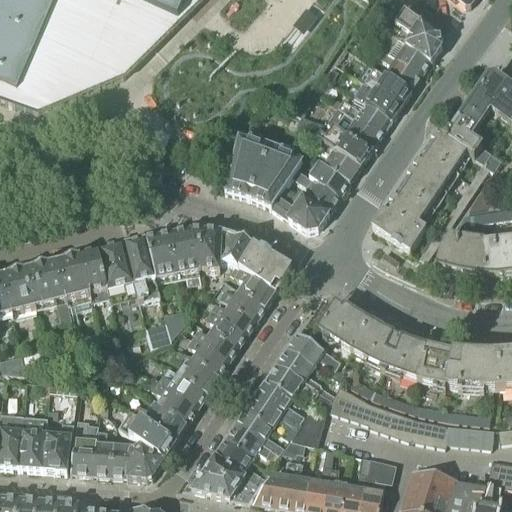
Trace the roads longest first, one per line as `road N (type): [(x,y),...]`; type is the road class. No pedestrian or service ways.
road 1 (tertiary): [(0,183),(81,169),(252,229),(324,268)]
road 2 (residential): [(160,505),(324,268)]
road 3 (residential): [(477,47),(324,268)]
road 4 (tertiary): [(324,268),(423,316),(511,327)]
road 5 (residential): [(0,487),(160,505)]
